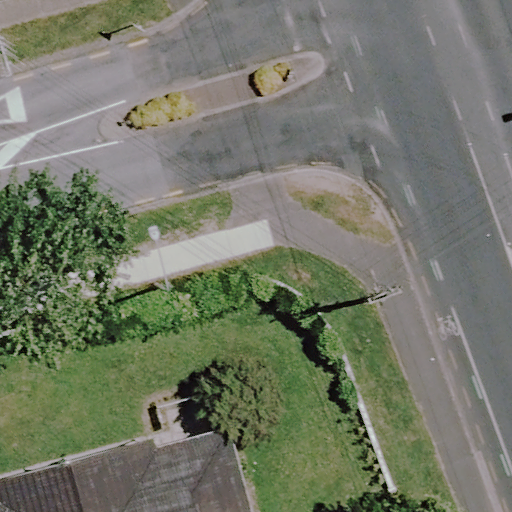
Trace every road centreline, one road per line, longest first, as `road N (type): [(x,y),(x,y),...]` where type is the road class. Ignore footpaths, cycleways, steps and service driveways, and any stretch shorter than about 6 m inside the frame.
road 1 (residential): [(0,149),(445,21)]
road 2 (secondary): [(511,219),(445,21)]
